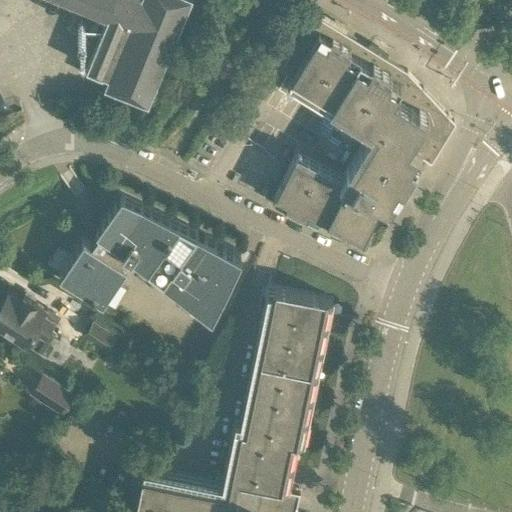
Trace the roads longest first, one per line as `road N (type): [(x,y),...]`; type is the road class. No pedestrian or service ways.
road 1 (residential): [(402,294),(87,141)]
road 2 (residential): [(351,511),(402,294)]
road 3 (residential): [(402,294),(479,143),(511,103)]
road 4 (secondary): [(371,0),(511,85)]
